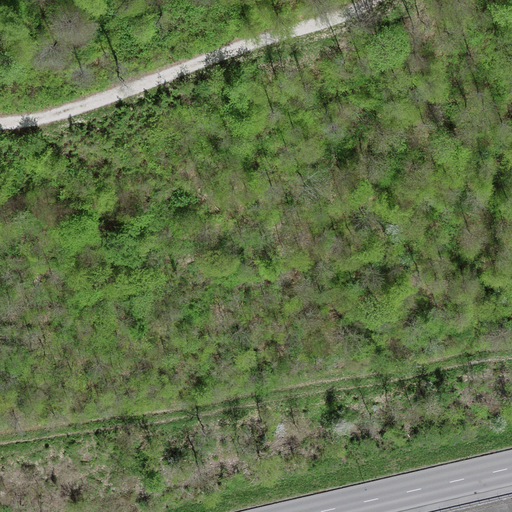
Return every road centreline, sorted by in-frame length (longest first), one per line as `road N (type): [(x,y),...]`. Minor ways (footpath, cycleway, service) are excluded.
road 1 (track): [(511,356),(0,440)]
road 2 (track): [(364,0),(63,117),(0,123)]
road 3 (unclassified): [(511,464),(312,511)]
